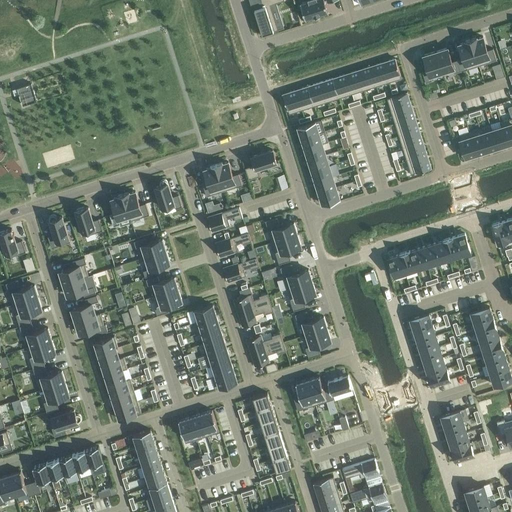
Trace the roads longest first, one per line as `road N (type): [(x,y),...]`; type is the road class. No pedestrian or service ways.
road 1 (residential): [(418,390),(371,253),(472,216)]
road 2 (residential): [(511,13),(407,49),(444,175)]
road 3 (residential): [(180,159),(251,386)]
road 4 (residential): [(25,208),(98,434)]
road 5 (unclassified): [(25,208),(180,159)]
road 6 (residential): [(352,354),(309,218)]
road 7 (residential): [(309,218),(444,175)]
road 8 (residential): [(271,380),(311,511)]
road 9 (residential): [(457,511),(418,390)]
